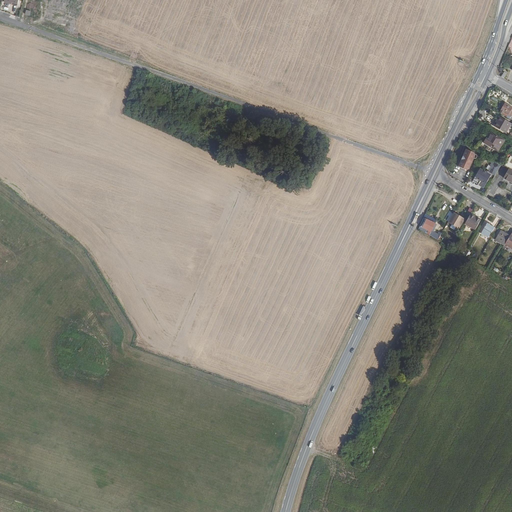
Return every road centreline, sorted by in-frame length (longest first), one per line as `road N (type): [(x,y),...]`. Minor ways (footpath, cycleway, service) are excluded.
road 1 (unclassified): [(0,16),(432,171)]
road 2 (primary): [(396,251),(319,415),(285,511)]
road 3 (primary): [(496,26),(432,171)]
